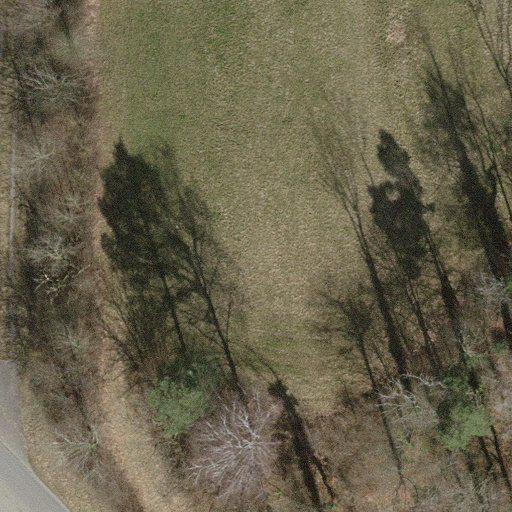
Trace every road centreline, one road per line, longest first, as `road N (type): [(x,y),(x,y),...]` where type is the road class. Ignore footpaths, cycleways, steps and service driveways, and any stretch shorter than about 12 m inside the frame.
road 1 (track): [(0,411),(15,0)]
road 2 (track): [(235,511),(152,347)]
